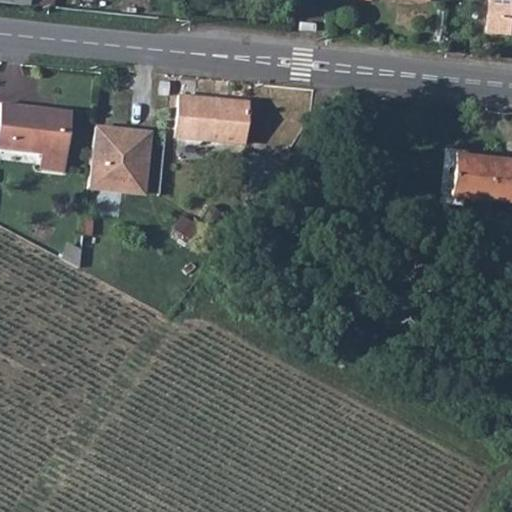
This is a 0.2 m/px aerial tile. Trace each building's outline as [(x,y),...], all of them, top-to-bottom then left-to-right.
[(511,0),(492,0),(490,34),(511,36),(511,0)] [(177,100),(174,143),(243,149),(246,106),(177,100)] [(2,105),(0,132),(0,148),(69,155),(73,113),(2,105)] [(150,136),(95,130),(88,191),(142,197),(150,136)] [(511,163),(453,157),(449,198),(470,200),(490,202),(511,204),(511,163)] [(223,180),(220,205),(243,207),(260,184),(223,180)] [(490,202),(470,200),(469,220),(489,222),(490,202)]
